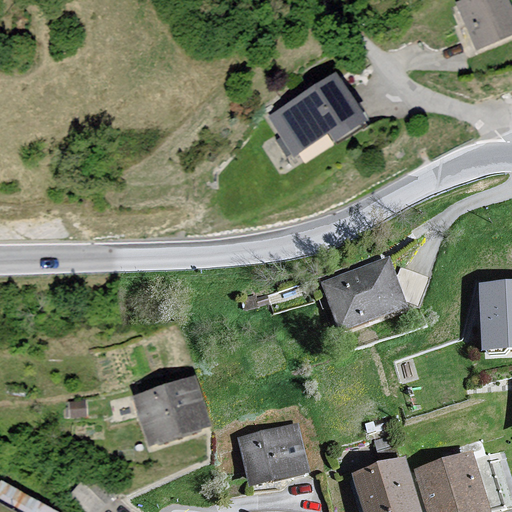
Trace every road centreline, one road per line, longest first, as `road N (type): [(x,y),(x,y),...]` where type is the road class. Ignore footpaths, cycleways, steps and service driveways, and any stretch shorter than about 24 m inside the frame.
road 1 (tertiary): [(0,259),(265,246),(336,225),(465,164),(511,156)]
road 2 (residential): [(511,152),(484,122),(395,84),(369,52)]
